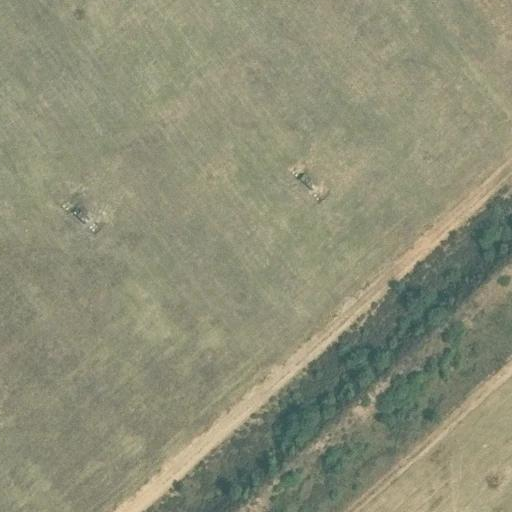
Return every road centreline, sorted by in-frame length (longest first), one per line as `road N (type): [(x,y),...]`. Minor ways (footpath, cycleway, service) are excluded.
road 1 (track): [(511,174),(129,511)]
road 2 (track): [(511,362),(346,511)]
